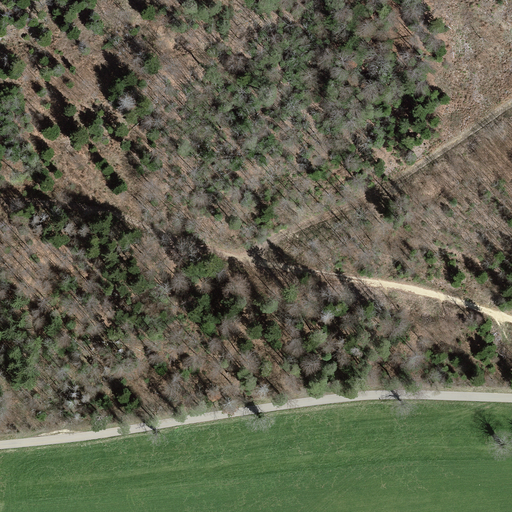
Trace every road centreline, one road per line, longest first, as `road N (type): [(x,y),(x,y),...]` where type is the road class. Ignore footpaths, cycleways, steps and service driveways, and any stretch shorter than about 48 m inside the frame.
road 1 (track): [(511,323),(433,296),(266,268),(76,210),(0,200)]
road 2 (unclassified): [(511,397),(371,394),(0,444)]
road 3 (track): [(241,261),(511,113)]
